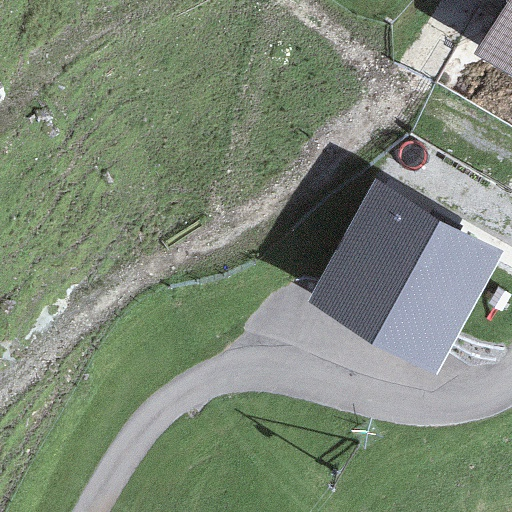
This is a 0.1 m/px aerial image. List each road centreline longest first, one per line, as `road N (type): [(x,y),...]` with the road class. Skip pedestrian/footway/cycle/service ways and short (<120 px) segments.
road 1 (track): [(0,401),(180,249),(336,159),(418,81)]
road 2 (track): [(511,381),(438,407),(259,374),(224,378),(164,408),(128,446),(89,511)]
road 3 (track): [(322,0),(418,81),(511,143)]
road 4 (track): [(0,119),(23,104),(63,49),(159,0)]
